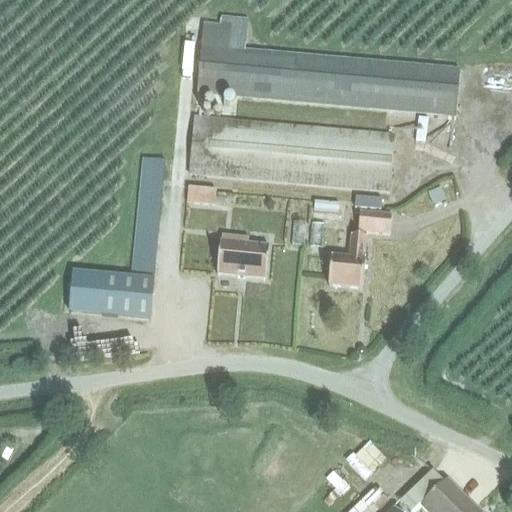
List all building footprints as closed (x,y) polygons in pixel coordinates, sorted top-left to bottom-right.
[(203,27),(197,95),(457,118),(461,74),(245,55),(247,23),(221,20),(221,28),(203,27)] [(389,194),(394,138),(194,120),(190,175),(389,194)] [(423,134),(419,144),(435,151),(439,141),(423,134)] [(442,190),(429,195),(434,208),(446,203),(442,190)] [(215,193),(190,192),(189,205),(214,207),(215,193)] [(160,215),(162,197),(140,195),(138,212),(160,215)] [(289,214),(288,235),(304,236),(305,215),(289,214)] [(364,263),(366,237),(389,239),(390,219),(359,217),(357,240),(351,240),(349,262),(331,261),(328,288),(362,291),(364,264),(364,263)] [(266,282),(269,249),(248,247),(249,241),(233,239),(232,245),(220,244),(217,277),(266,282)] [(153,282),(155,265),(133,263),(132,280),(153,282)] [(132,280),(74,275),(70,315),(149,322),(153,282),(132,280)] [(475,511),(447,483),(420,508),(424,511),(475,511)]
